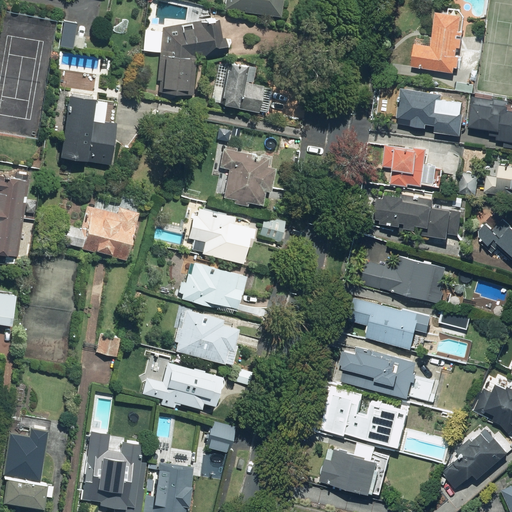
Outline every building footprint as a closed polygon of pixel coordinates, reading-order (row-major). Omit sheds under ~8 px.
[(222,20),(214,7),(161,0),(143,0),(137,49),(161,52),(156,90),(197,96),(202,59),(217,57),(222,20)] [(229,0),(229,9),(285,15),(286,0),(229,0)] [(436,42),(415,41),(414,64),(462,67),(466,11),(438,9),(436,42)] [(233,59),(226,104),(261,109),(268,64),(233,59)] [(268,84),(262,118),(299,125),(305,91),(268,84)] [(448,105),(449,89),(400,86),(397,125),(468,131),(470,107),(448,105)] [(98,118),(101,93),(67,90),(61,155),(116,160),(119,120),(98,118)] [(511,97),(477,94),(474,126),(500,129),(499,138),(511,139),(511,97)] [(387,141),(385,180),(427,182),(429,143),(387,141)] [(224,167),(233,169),(227,195),(273,204),(283,158),(237,148),(228,146),(224,167)] [(511,162),(494,161),(492,191),(511,192),(511,162)] [(0,251),(21,253),(29,178),(12,178),(11,190),(0,190),(0,251)] [(383,194),(378,223),(461,235),(465,205),(383,194)] [(237,220),(239,211),(200,202),(193,236),(209,240),(206,253),(244,261),(252,223),(237,220)] [(87,225),(70,221),(65,242),(129,257),(141,207),(129,204),(126,218),(109,214),(111,209),(92,205),(87,225)] [(511,220),(498,210),(482,231),(497,243),(501,238),(511,245),(511,220)] [(290,221),(268,213),(261,235),(283,242),(290,221)] [(399,265),(367,256),(360,282),(444,304),(455,263),(403,249),(399,265)] [(252,273),(193,255),(181,295),(239,313),(252,273)] [(0,320),(17,322),(21,290),(0,287),(0,320)] [(358,302),(352,301),(349,317),(373,322),(370,336),(420,347),(424,331),(428,332),(429,323),(428,323),(431,311),(368,297),(367,301),(358,299),(358,302)] [(227,320),(228,315),(184,305),(177,339),(181,339),(178,349),(236,362),(245,324),(227,320)] [(123,334),(102,330),(98,352),(119,355),(123,334)] [(351,350),(345,349),(342,363),(346,364),(346,366),(382,373),(381,377),(399,381),(396,391),(413,395),(417,378),(420,379),(422,370),(421,370),(423,358),(361,345),(360,349),(351,347),(351,350)] [(207,400),(221,403),(228,373),(170,360),(166,379),(147,375),(144,391),(165,396),(163,403),(176,406),(178,399),(206,406),(207,400)] [(254,370),(236,367),(234,380),(252,383),(254,370)] [(476,411),(511,429),(511,384),(502,381),(498,391),(485,387),(476,411)] [(330,384),(321,423),(400,442),(409,406),(373,397),(370,409),(360,407),(363,392),(330,384)] [(33,432),(12,431),(8,476),(6,501),(48,505),(49,492),(57,493),(58,480),(45,479),(50,417),(20,414),(19,424),(34,425),(33,432)] [(239,424),(214,419),(210,444),(235,448),(239,424)] [(472,477),(475,481),(511,451),(511,447),(502,435),(500,437),(491,427),(476,440),(473,436),(458,449),(463,456),(445,471),(459,488),(472,477)] [(113,505),(113,510),(129,511),(143,511),(148,461),(144,460),(146,440),(142,440),(142,437),(130,436),(129,439),(125,439),(123,451),(107,449),(107,445),(89,443),(83,498),(98,499),(98,503),(113,505)] [(375,493),(385,456),(333,444),(324,480),(375,493)] [(173,470),(174,462),(150,460),(149,466),(161,467),(159,494),(147,493),(145,511),(170,511),(171,511),(181,511),(192,511),(195,472),(173,470)]
